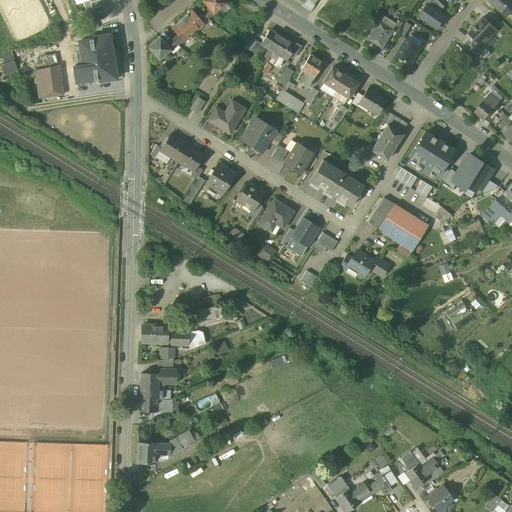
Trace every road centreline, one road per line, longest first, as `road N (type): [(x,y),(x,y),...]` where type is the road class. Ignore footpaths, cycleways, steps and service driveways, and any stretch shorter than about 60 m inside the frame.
road 1 (unclassified): [(137,95),(125,511)]
road 2 (residential): [(429,104),(353,231),(137,95)]
road 3 (residential): [(410,91),(261,0)]
